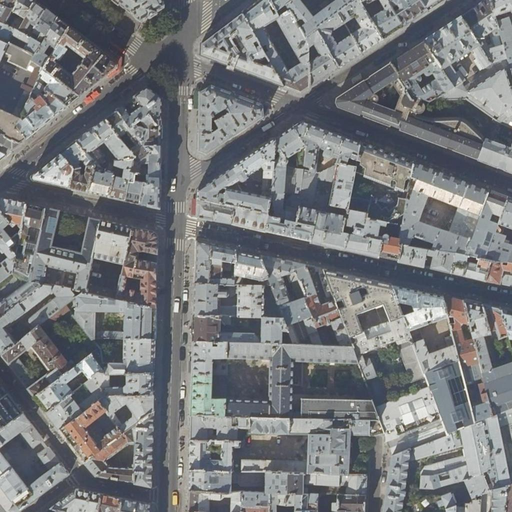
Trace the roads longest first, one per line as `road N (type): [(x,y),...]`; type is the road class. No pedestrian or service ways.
road 1 (residential): [(511,298),(176,224)]
road 2 (tertiary): [(176,224),(168,498)]
road 3 (tertiary): [(299,105),(511,183)]
road 4 (residential): [(177,58),(135,73),(0,180)]
road 5 (tertiary): [(299,105),(461,0)]
road 6 (residential): [(0,186),(176,224)]
road 7 (tertiary): [(178,182),(299,105)]
road 8 (residential): [(0,368),(80,474)]
road 9 (tertiary): [(177,58),(299,105)]
road 10 (tertiary): [(177,58),(178,182)]
